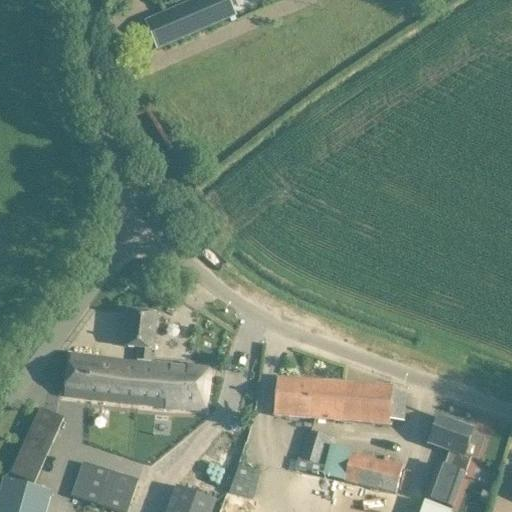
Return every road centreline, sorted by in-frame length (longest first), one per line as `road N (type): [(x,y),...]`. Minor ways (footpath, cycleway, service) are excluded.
road 1 (unclassified): [(511,413),(269,322),(215,289),(146,217)]
road 2 (unclassified): [(0,406),(146,217)]
road 3 (unclassified): [(146,217),(115,164),(95,98),(85,0)]
